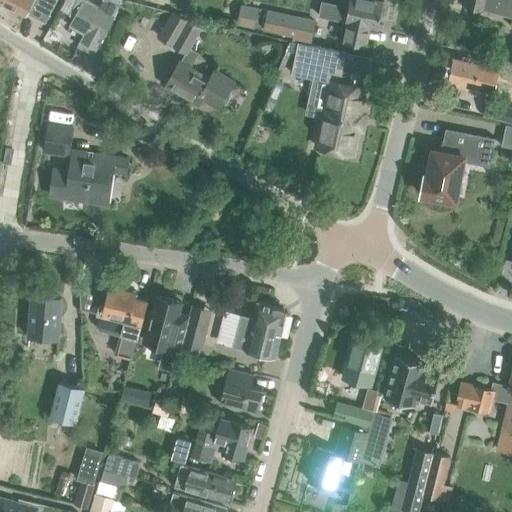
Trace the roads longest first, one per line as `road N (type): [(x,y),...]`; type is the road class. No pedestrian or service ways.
road 1 (unclassified): [(354,243),(0,32)]
road 2 (unclassified): [(317,283),(0,239)]
road 3 (unclassified): [(354,243),(378,214),(426,0)]
road 4 (unclassified): [(258,511),(317,283)]
road 5 (unclassified): [(511,323),(354,243)]
